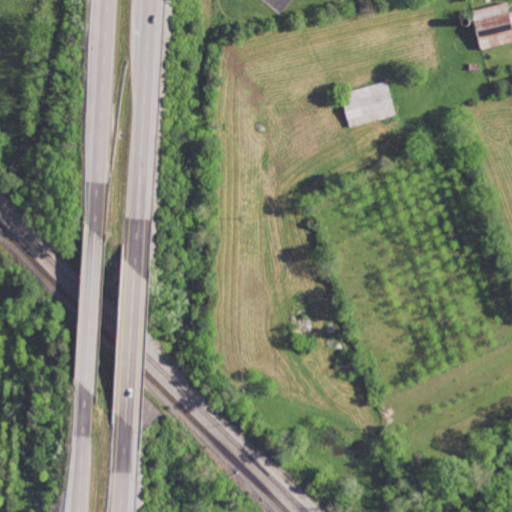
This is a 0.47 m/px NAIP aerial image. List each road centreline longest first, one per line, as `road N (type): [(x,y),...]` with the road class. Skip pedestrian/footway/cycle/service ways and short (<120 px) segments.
road 1 (trunk): [(138,268),(153,0)]
road 2 (trunk): [(109,0),(98,232)]
road 3 (trunk): [(98,232),(88,385)]
road 4 (trunk): [(129,416),(138,268)]
road 5 (trunk): [(88,385),(79,511)]
